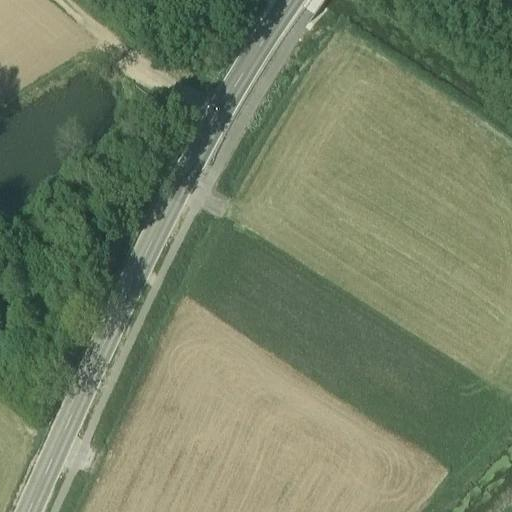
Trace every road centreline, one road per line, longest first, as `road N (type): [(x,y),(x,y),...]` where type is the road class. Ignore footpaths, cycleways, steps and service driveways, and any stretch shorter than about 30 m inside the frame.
road 1 (tertiary): [(28,511),(217,119),(292,0)]
road 2 (track): [(62,0),(217,119)]
